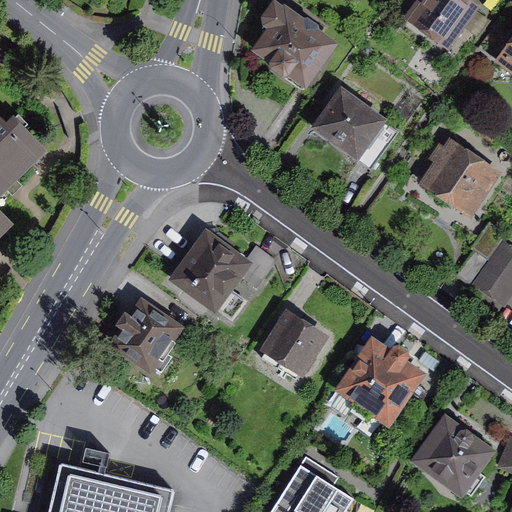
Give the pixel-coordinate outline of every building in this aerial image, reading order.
[(418,9),(411,17),(446,43),(472,8),(461,0),(414,0),(411,4),(418,9)] [(343,47),(276,2),(260,26),(277,38),(257,68),(307,101),(343,47)] [(494,28),(479,49),(500,65),(504,59),(511,65),(511,4),(511,3),(493,27),(494,28)] [(332,110),(320,127),(356,153),(352,157),(370,170),(398,132),(385,123),(382,126),(377,123),(378,121),(342,95),(339,100),(333,96),(326,106),(332,110)] [(0,192),(45,149),(23,128),(16,135),(0,118),(0,192)] [(459,152),(451,146),(447,151),(439,146),(431,158),(439,164),(427,182),(429,184),(428,192),(438,199),(445,194),(469,210),(493,174),(471,160),(474,155),(462,147),(459,152)] [(0,233),(11,223),(0,211),(0,233)] [(480,234),(484,237),(458,273),(472,283),(506,234),(489,222),(480,234)] [(213,235),(206,236),(175,278),(232,320),(245,301),(228,288),(238,272),(256,286),(274,261),(256,247),(244,263),(228,251),(234,244),(219,234),(213,235)] [(502,301),(511,287),(511,251),(501,244),(474,282),(502,301)] [(113,343),(150,369),(152,366),(161,372),(171,356),(163,350),(179,327),(142,302),(113,343)] [(288,315),(266,349),(261,357),(277,367),(282,360),(300,371),(322,337),(288,315)] [(390,354),(372,342),(340,389),(356,400),(352,407),(367,417),(371,411),(387,422),(420,375),(403,363),(409,354),(396,345),(390,354)] [(489,448),(449,418),(420,458),(471,496),(485,477),(474,468),(489,448)] [(511,438),(500,463),(511,467),(511,438)] [(168,511),(173,490),(61,464),(49,511),(168,511)] [(300,465),(270,511),(344,511),(353,498),(300,465)]
